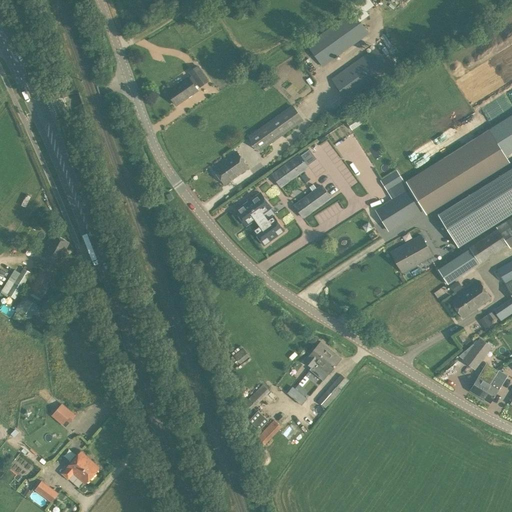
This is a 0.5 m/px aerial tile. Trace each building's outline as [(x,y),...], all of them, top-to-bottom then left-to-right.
[(361,0),(359,2),(369,12),(377,3),(373,0),(361,0)] [(369,33),(353,10),(306,44),(322,67),(369,33)] [(375,47),(331,79),(347,102),(392,70),(375,47)] [(239,66),(235,59),(231,62),(235,69),(239,66)] [(208,81),(198,66),(189,72),(192,76),(189,78),(188,77),(167,92),(176,105),(197,90),(193,84),(197,82),(200,86),(208,81)] [(511,67),(478,87),(482,93),(511,76),(511,67)] [(302,119),(292,105),(248,137),(259,151),(302,119)] [(511,114),(406,181),(426,215),(509,163),(504,157),(511,152),(511,114)] [(248,168),(237,152),(213,169),(225,184),(248,168)] [(300,155),(272,175),(280,186),(308,166),(300,155)] [(388,190),(403,181),(396,170),(381,179),(388,190)] [(511,174),(441,219),(458,247),(511,213),(511,174)] [(375,210),(388,232),(422,211),(403,181),(388,190),(393,198),(375,210)] [(303,217),(315,208),(330,197),(322,185),(317,189),(313,184),(310,187),(313,192),(294,206),(297,208),(303,217)] [(28,207),(35,193),(29,190),(23,204),(28,207)] [(255,219),(263,214),(271,208),(260,192),(235,210),(246,226),(255,219)] [(268,220),(263,214),(255,219),(260,226),(254,230),(264,245),(284,230),(273,216),(268,220)] [(511,216),(496,227),(497,227),(469,246),(470,247),(479,261),(506,243),(509,248),(511,246),(511,216)] [(69,242),(54,234),(43,255),(58,263),(69,242)] [(432,255),(421,235),(391,252),(402,272),(432,255)] [(480,263),(479,261),(470,247),(438,269),(448,284),(480,263)] [(511,259),(496,269),(505,283),(511,279),(511,259)] [(31,272),(24,267),(20,273),(15,270),(2,291),(15,299),(31,272)] [(53,277),(39,270),(29,287),(42,295),(53,277)] [(491,299),(484,290),(478,280),(450,299),(463,318),(491,299)] [(463,288),(458,281),(450,286),(454,293),(463,288)] [(439,297),(449,291),(446,286),(436,291),(439,297)] [(41,311),(52,318),(63,301),(52,294),(41,311)] [(39,305),(24,297),(15,311),(30,320),(39,305)] [(497,318),(492,311),(487,315),(492,322),(497,318)] [(479,321),(485,329),(493,324),(487,316),(479,321)] [(474,369),(492,347),(481,338),(463,360),(474,369)] [(320,341),(304,362),(311,367),(309,370),(323,381),(328,375),(341,358),(320,341)] [(473,344),(459,356),(464,359),(475,345),(473,344)] [(249,356),(243,348),(233,356),(240,364),(249,356)] [(479,376),(470,391),(481,397),(494,377),(499,370),(487,363),(479,376)] [(494,377),(481,397),(490,402),(490,403),(507,375),(499,370),(494,377)] [(348,380),(341,374),(317,401),(325,408),(340,390),(339,390),(348,380)] [(310,375),(303,383),(313,391),(319,383),(310,375)] [(270,391),(263,384),(242,404),(250,411),(270,391)] [(307,399),(293,386),(287,393),(301,405),(307,399)] [(51,415),(65,427),(76,415),(62,403),(51,415)] [(258,410),(249,420),(259,430),(268,419),(258,410)] [(281,427),(274,420),(257,437),(265,445),(281,427)] [(100,467),(81,451),(66,468),(67,468),(62,474),(68,479),(73,474),(85,484),(100,467)] [(58,493),(42,480),(35,490),(52,502),(58,493)] [(27,488),(22,494),(27,497),(31,490),(27,488)]
